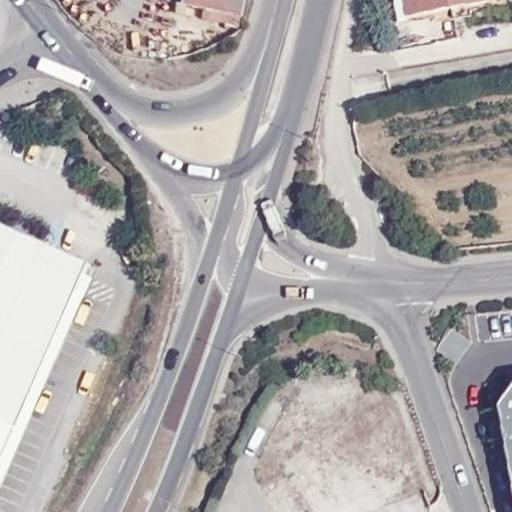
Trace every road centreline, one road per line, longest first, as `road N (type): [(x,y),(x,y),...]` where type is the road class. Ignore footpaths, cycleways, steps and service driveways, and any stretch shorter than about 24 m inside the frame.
road 1 (secondary): [(209,261),(148,433),(109,511)]
road 2 (residential): [(392,283),(463,511)]
road 3 (secondary): [(157,511),(239,287)]
road 4 (tertiary): [(267,45),(221,95),(193,107),(121,113)]
road 5 (secondary): [(267,45),(236,176)]
road 6 (secondary): [(287,124),(318,0)]
road 7 (residential): [(392,283),(511,272)]
